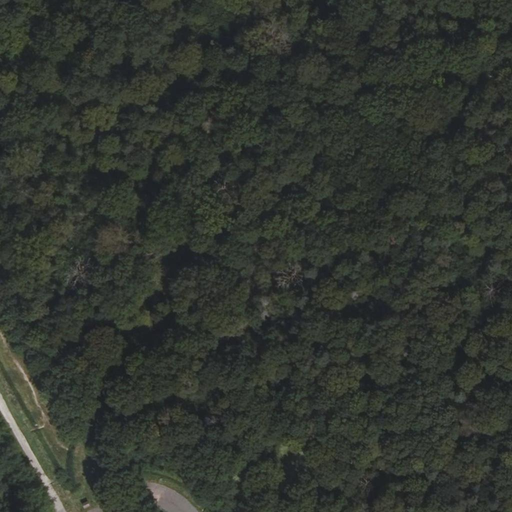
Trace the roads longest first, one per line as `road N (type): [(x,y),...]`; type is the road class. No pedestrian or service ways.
road 1 (track): [(100,504),(0,338)]
road 2 (track): [(62,511),(0,399)]
